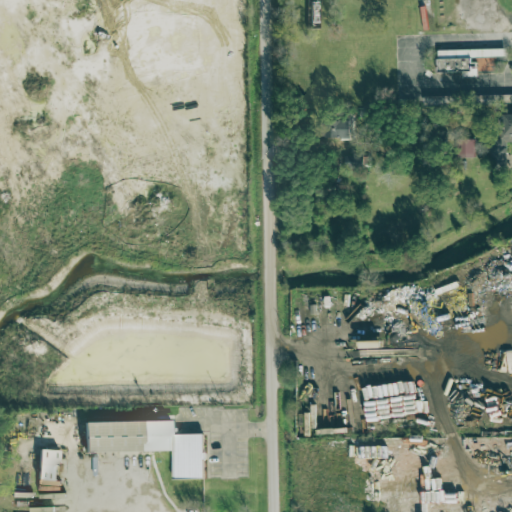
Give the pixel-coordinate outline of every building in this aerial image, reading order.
[(52,43),(53,61),(83,60),(82,41),(52,43)] [(437,71),(462,71),(462,76),(477,76),(477,72),(494,72),(493,57),(505,57),(505,49),(437,50),(437,71)] [(511,142),(511,107),(498,107),(499,150),(504,150),(504,143),(511,142)] [(328,121),(328,139),(354,138),(353,121),(328,121)] [(475,157),(475,139),(457,139),(457,158),(475,157)] [(84,423),(85,453),(171,452),(171,479),(204,479),(203,435),(172,435),(172,421),(84,423)] [(58,450),(38,449),(36,491),(60,492),(61,481),(56,481),(58,450)]
